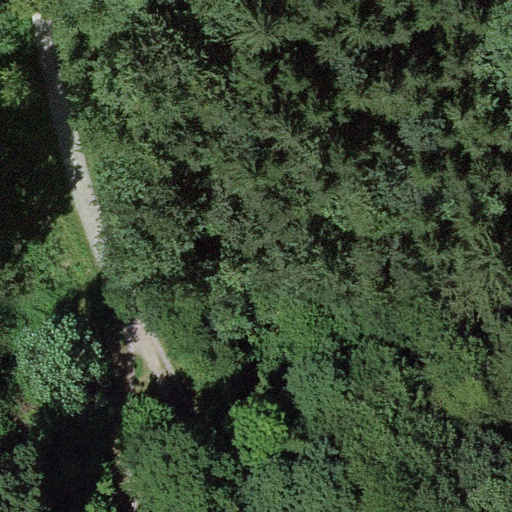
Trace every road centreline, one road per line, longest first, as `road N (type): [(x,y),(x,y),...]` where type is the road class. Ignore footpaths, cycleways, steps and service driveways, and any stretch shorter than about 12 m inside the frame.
road 1 (track): [(70,137),(142,345)]
road 2 (track): [(142,345),(236,511)]
road 3 (track): [(41,0),(70,137)]
